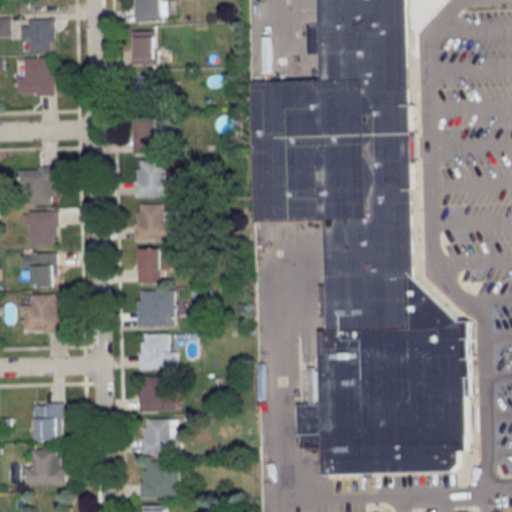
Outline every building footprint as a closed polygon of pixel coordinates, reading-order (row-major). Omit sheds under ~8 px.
[(167,19),(166,0),(133,0),(135,21),(167,19)] [(409,0),(413,104),(415,104),(418,189),(414,189),(417,278),(461,322),(474,322),(476,395),(470,396),(472,451),(463,451),(463,463),(458,469),(327,474),(326,447),(303,448),(301,406),(325,405),(322,329),(330,329),(328,273),(326,219),(257,222),(252,82),(324,79),(323,53),(308,53),(307,25),(322,25),(321,0),(409,0)] [(10,17),(0,17),(0,36),(10,36),(10,17)] [(54,18),(30,18),(30,22),(23,22),(23,39),(32,39),(32,51),(54,50),(54,18)] [(157,31),(133,31),(133,64),(157,64),(157,31)] [(21,95),(55,95),(55,57),(21,57),(21,95)] [(135,75),(135,109),(161,109),(161,75),(135,75)] [(240,100),(240,108),(248,107),(248,100),(240,100)] [(136,154),(163,154),(163,128),(168,128),(168,116),(137,115),(136,154)] [(137,196),(174,196),(174,175),(166,175),(166,161),(137,161),(137,196)] [(57,167),(23,167),(23,203),(57,203),(57,167)] [(137,203),(137,239),(174,239),(174,218),(166,218),(166,203),(137,203)] [(31,244),(59,244),(59,210),(26,210),(26,231),(31,231),(31,244)] [(141,282),(165,282),(165,270),(174,270),(174,255),(165,255),(165,247),(141,247),(141,282)] [(34,270),(35,287),(58,286),(58,252),(24,253),(24,270),(34,270)] [(176,325),(176,290),(139,290),(139,325),(176,325)] [(23,331),(63,331),(63,293),(33,294),(33,304),(23,304),(23,331)] [(178,369),(178,345),(169,345),(169,333),(141,333),(141,369),(178,369)] [(141,376),(141,411),(177,411),(177,376),(141,376)] [(65,439),(65,403),(33,403),(33,439),(65,439)] [(180,454),(180,418),(143,418),(143,454),(180,454)] [(27,484),(65,484),(65,449),(36,449),(36,464),(28,463),(27,484)] [(180,497),(180,461),(149,461),(149,469),(142,469),(142,497),(180,497)]
